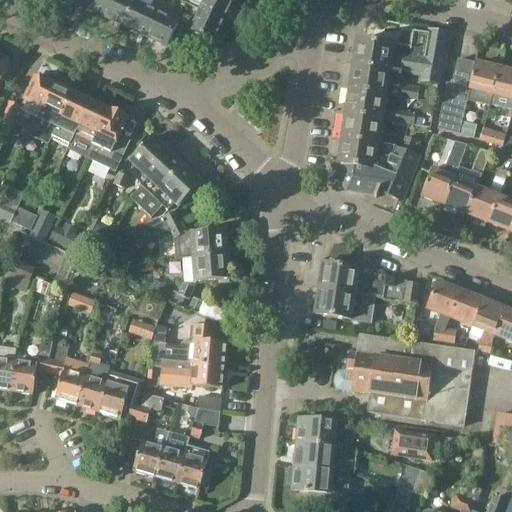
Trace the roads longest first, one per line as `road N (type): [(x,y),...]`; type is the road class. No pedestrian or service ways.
road 1 (residential): [(254,511),(282,200)]
road 2 (residential): [(511,290),(282,200)]
road 3 (residential): [(180,94),(0,8)]
road 4 (residential): [(282,200),(313,18)]
road 5 (residential): [(170,511),(67,483),(0,483)]
road 6 (residential): [(313,18),(272,56),(180,94)]
road 7 (residential): [(180,94),(241,147),(282,200)]
road 8 (residential): [(511,28),(394,0)]
